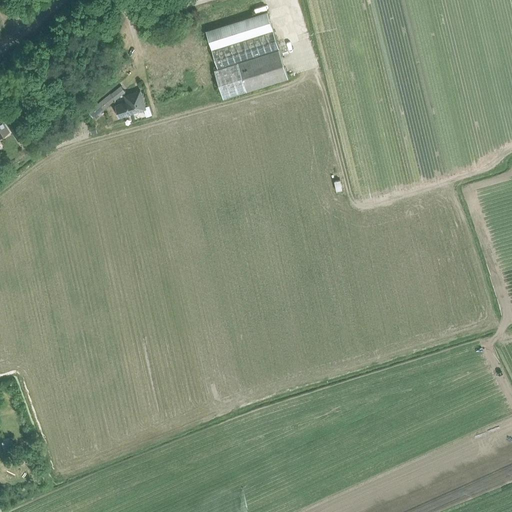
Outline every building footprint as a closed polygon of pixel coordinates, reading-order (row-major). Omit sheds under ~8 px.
[(205,31),(217,69),(213,70),(223,98),(288,77),(266,11),(205,31)] [(188,23),(176,27),(177,33),(171,35),(153,41),(157,53),(181,45),(184,55),(178,57),(182,68),(201,62),(188,23)] [(151,65),(159,92),(180,85),(174,65),(167,68),(166,66),(160,68),(159,63),(151,65)] [(98,114),(125,92),(121,87),(89,113),(92,117),(98,113),(98,114)] [(33,91),(29,94),(28,95),(35,102),(39,99),(33,91)] [(115,106),(119,118),(146,110),(140,91),(124,96),(126,102),(115,106)] [(13,134),(19,130),(14,122),(7,126),(13,134)]
